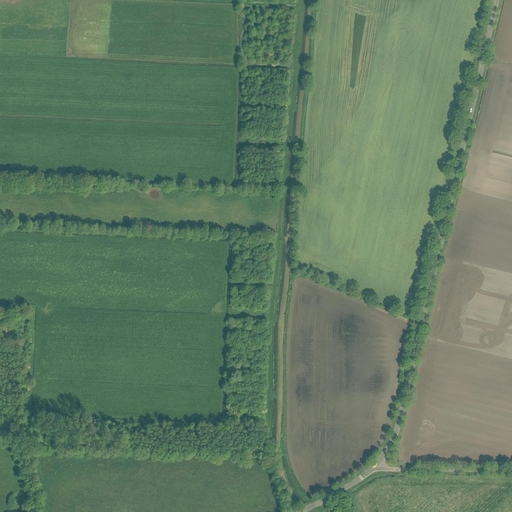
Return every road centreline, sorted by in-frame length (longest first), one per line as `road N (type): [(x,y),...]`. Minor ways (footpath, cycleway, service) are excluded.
road 1 (track): [(311,0),(277,451),(284,484),(302,511)]
road 2 (tertiary): [(496,0),(399,420),(376,464)]
road 3 (unclassified): [(376,464),(511,471)]
